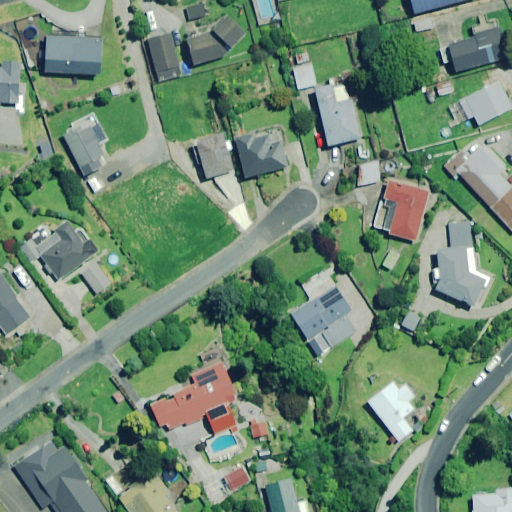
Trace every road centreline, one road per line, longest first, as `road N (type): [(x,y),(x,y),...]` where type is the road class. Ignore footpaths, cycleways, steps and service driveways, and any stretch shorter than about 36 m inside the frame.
road 1 (residential): [(299,206),(0,422)]
road 2 (residential): [(425,511),(439,443),(511,350)]
